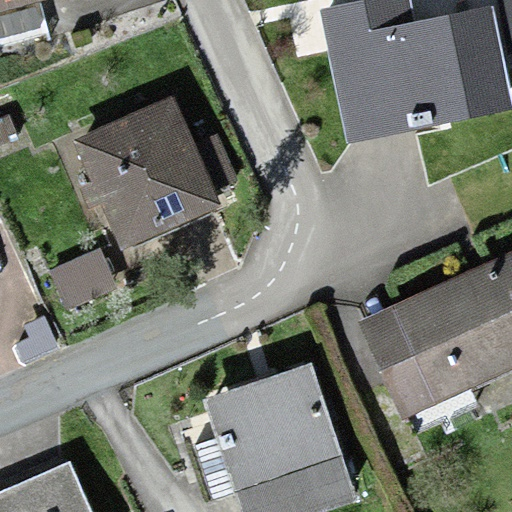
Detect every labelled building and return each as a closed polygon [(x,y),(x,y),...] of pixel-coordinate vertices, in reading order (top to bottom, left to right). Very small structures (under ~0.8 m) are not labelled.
[(68,0),(0,0),(0,22),(70,5),(68,0)] [(511,0),(495,0),(503,44),(511,42),(511,0)] [(317,29),(345,150),(505,112),(485,28),(405,47),(396,10),(317,29)] [(164,117),(77,158),(124,256),(211,215),(204,201),(222,193),(203,153),(185,162),(164,117)] [(511,269),(361,330),(398,421),(511,375),(511,269)] [(351,511),(305,383),(206,419),(239,511),(351,511)] [(82,511),(68,478),(0,505),(0,511),(82,511)]
